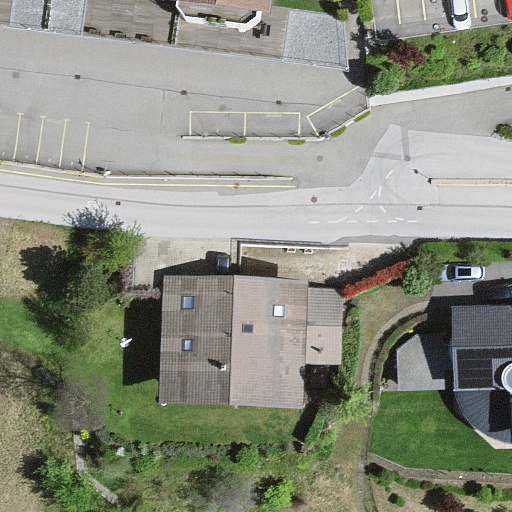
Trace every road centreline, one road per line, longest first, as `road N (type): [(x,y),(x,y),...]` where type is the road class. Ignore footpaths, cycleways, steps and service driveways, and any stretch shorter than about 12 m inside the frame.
road 1 (residential): [(351,209),(72,216),(0,200)]
road 2 (residential): [(351,209),(418,168),(511,162)]
road 3 (residential): [(511,216),(351,209)]
